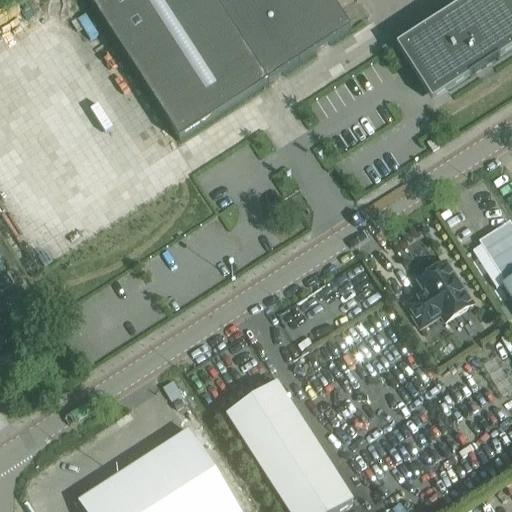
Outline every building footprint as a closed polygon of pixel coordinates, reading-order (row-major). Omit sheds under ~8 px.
[(329,0),(86,0),(178,143),(350,32),(329,0)] [(511,0),(458,0),(462,6),(396,48),(432,104),(511,52),(511,0)] [(459,206),(442,218),(457,239),(474,227),(459,206)] [(511,228),(509,224),(479,244),(505,285),(502,287),(511,302),(511,228)] [(440,318),(445,325),(473,307),(445,265),(440,268),(434,268),(425,274),(423,280),(418,283),(425,295),(405,308),(420,332),(440,318)] [(466,316),(457,323),(466,335),(476,328),(466,316)] [(33,362),(45,354),(34,338),(23,345),(33,362)] [(0,363),(7,374),(18,367),(9,354),(0,359),(0,363)] [(340,511),(353,504),(277,386),(226,419),(285,511),(340,511)] [(237,511),(187,435),(116,481),(114,478),(73,504),(78,511),(237,511)] [(244,507),(246,511),(258,511),(252,502),(244,507)]
